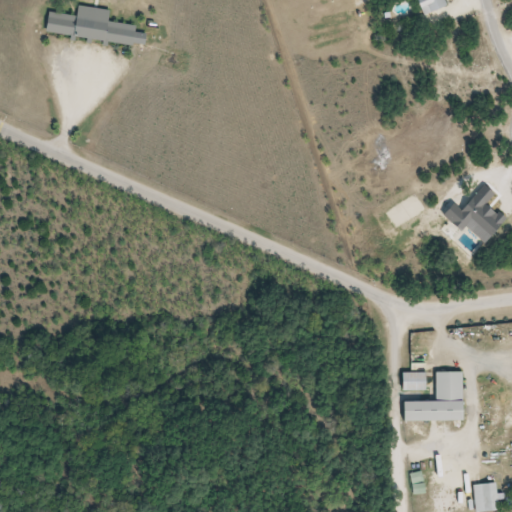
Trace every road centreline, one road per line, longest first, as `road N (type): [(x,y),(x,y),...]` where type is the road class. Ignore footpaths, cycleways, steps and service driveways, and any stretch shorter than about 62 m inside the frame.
road 1 (residential): [(511,300),(467,309),(389,300),(0,129)]
road 2 (residential): [(399,511),(398,302)]
